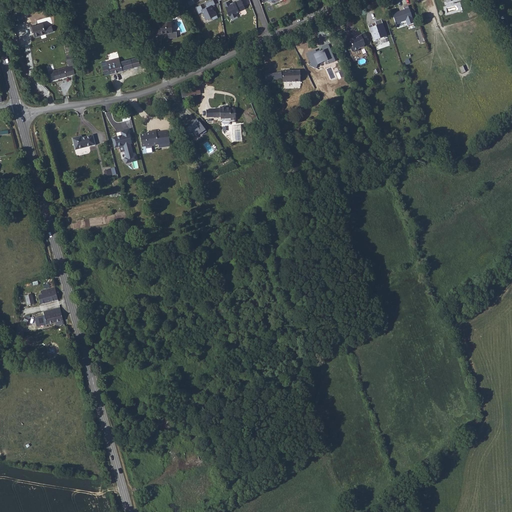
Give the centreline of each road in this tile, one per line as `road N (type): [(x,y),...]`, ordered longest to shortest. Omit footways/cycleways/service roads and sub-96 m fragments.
road 1 (secondary): [(18,113),(129,511)]
road 2 (unclassified): [(348,0),(155,89),(18,113)]
